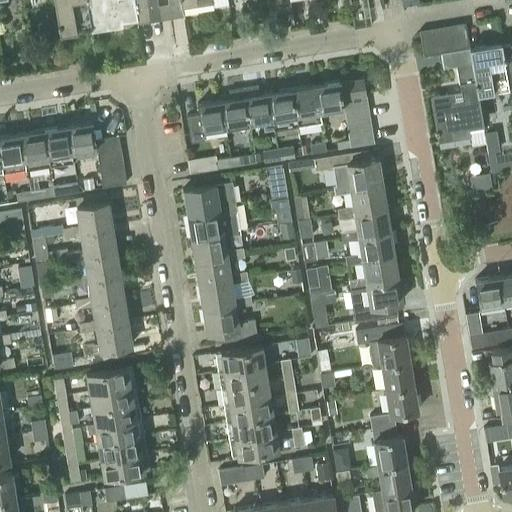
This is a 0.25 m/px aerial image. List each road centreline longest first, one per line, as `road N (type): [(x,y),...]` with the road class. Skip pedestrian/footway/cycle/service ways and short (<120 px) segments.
road 1 (residential): [(207,511),(134,76)]
road 2 (residential): [(134,76),(395,35)]
road 3 (residential): [(477,511),(434,270)]
road 4 (residential): [(434,270),(395,35)]
road 5 (residential): [(0,98),(134,76)]
